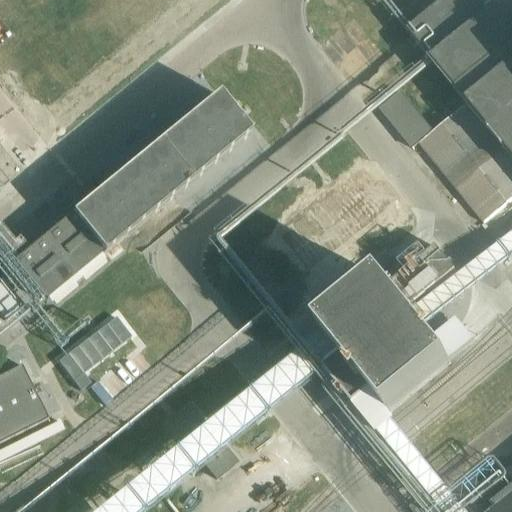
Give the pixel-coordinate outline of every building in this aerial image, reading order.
[(511,0),(419,0),(398,18),(428,54),(434,61),(470,106),(453,119),(447,125),(437,133),(433,135),(426,141),(419,147),(467,204),(474,214),(485,227),(492,221),(511,205),(511,204),(511,0)] [(426,141),(426,140),(433,134),(401,96),(381,113),(413,152),(419,147),(426,141)] [(219,97),(89,205),(14,266),(47,305),(251,137),(219,97)] [(409,255),(416,277),(451,265),(445,248),(432,252),(431,248),(409,255)] [(383,281),(321,331),(386,411),(389,415),(401,405),(451,365),(433,343),(383,281)] [(2,282),(0,282),(0,315),(7,324),(25,309),(2,282)] [(457,324),(433,343),(451,365),(474,346),(457,324)] [(35,388),(31,390),(19,367),(0,376),(0,443),(46,420),(34,396),(41,392),(36,383),(33,384),(35,388)] [(316,374),(299,391),(320,410),(336,394),(316,374)] [(90,387),(104,407),(116,399),(103,378),(90,387)] [(52,386),(42,390),(50,408),(59,404),(52,386)] [(191,410),(171,427),(217,482),(237,466),(191,410)] [(89,511),(82,503),(70,511),(89,511)] [(511,511),(511,503),(501,511),(511,511)]
